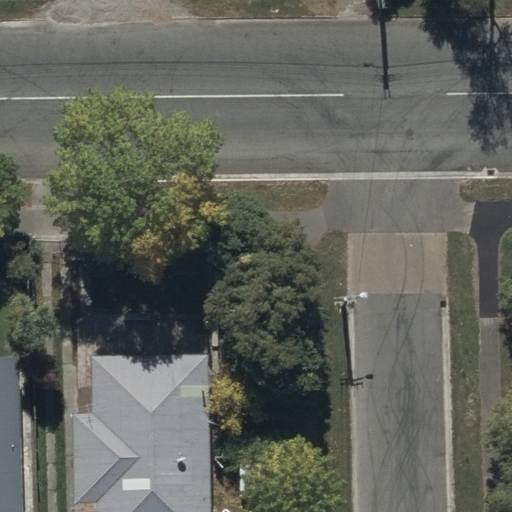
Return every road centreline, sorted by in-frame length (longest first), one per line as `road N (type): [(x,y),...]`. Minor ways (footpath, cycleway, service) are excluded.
road 1 (residential): [(388,97),(402,511)]
road 2 (residential): [(388,97),(0,100)]
road 3 (residential): [(511,95),(388,97)]
